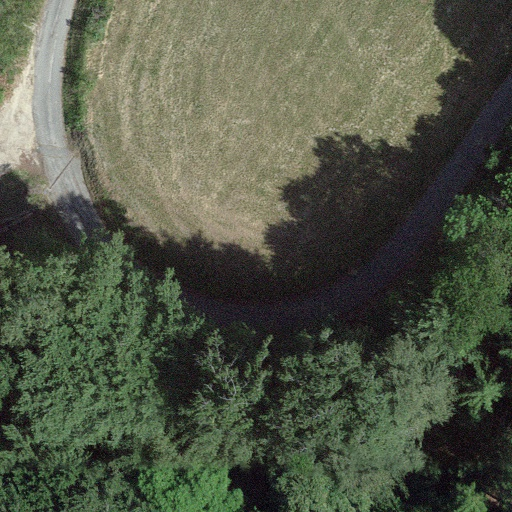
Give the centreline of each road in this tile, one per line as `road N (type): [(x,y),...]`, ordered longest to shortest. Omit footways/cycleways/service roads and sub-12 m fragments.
road 1 (track): [(62,172),(89,239),(132,287),(183,314),(241,325),(311,315),(370,285),(436,224),(511,120)]
road 2 (track): [(69,0),(54,91),(62,172)]
